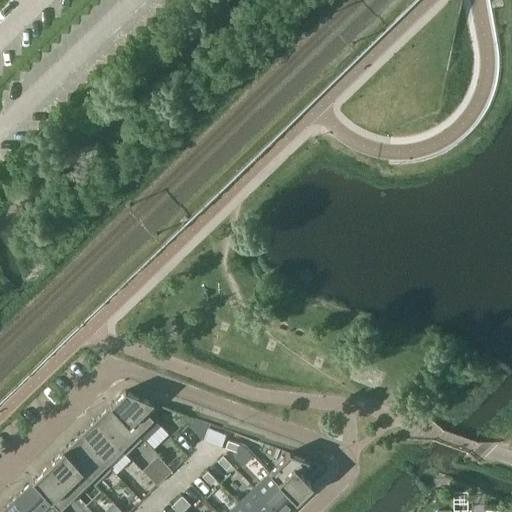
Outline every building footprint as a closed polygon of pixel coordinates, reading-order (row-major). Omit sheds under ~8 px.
[(125,390),(110,405),(142,438),(142,439),(144,441),(160,425),(153,417),(145,409),(153,401),(125,390)] [(110,405),(94,420),(122,448),(126,453),(142,439),(142,438),(110,405)] [(198,417),(192,423),(205,437),(209,427),(211,422),(198,417)] [(94,420),(79,435),(111,468),(116,473),(132,459),(126,453),(122,448),(94,420)] [(221,446),(226,433),(209,427),(205,437),(204,439),(221,446)] [(95,484),(111,468),(79,435),(63,450),(90,478),(90,479),(95,484)] [(225,447),(236,451),(239,444),(228,440),(225,447)] [(63,450),(48,465),(75,493),(90,479),(90,478),(63,450)] [(269,471),(296,499),(312,483),(298,468),(308,459),(290,451),(285,455),(269,471)] [(149,463),(164,478),(172,470),(158,454),(149,463)] [(222,454),(217,459),(225,468),(231,462),(222,454)] [(48,465),(32,480),(59,508),(75,493),(48,465)] [(201,474),(210,483),(215,477),(207,469),(201,474)] [(254,486),(279,511),(282,511),(296,499),(269,471),(254,486)] [(32,480),(17,495),(32,511),(55,511),(59,508),(32,480)] [(248,511),(279,511),(254,486),(238,501),(248,511)] [(1,510),(2,511),(32,511),(17,495),(1,510)] [(182,495),(177,500),(185,509),(190,504),(182,495)] [(177,511),(181,511),(185,509),(177,500),(171,505),(177,511)] [(226,511),(248,511),(238,501),(226,511)] [(123,511),(113,502),(105,510),(107,511),(123,511)]
